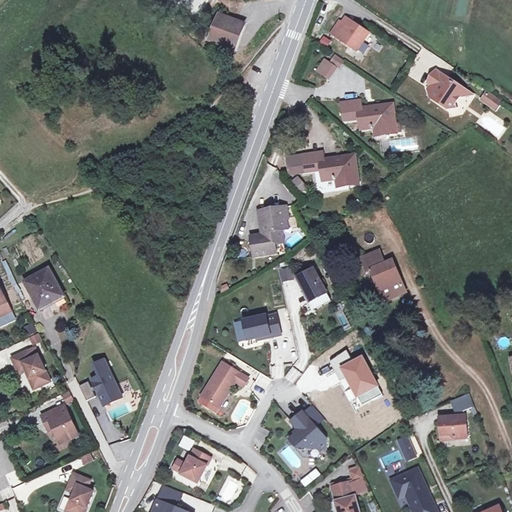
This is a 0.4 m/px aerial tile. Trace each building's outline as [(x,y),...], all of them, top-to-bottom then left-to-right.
[(238,50),(249,22),(222,12),(211,39),(238,50)] [(348,17),(344,22),(352,28),(356,22),(348,17)] [(341,20),(333,32),(359,50),(371,33),(356,22),(352,28),(344,22),(341,20)] [(335,64),(327,58),(319,68),(327,75),(335,64)] [(467,91),(438,71),(430,83),(438,89),(432,98),(449,109),(456,108),(456,104),(461,97),(463,97),(467,91)] [(495,111),(502,101),(486,90),(479,100),(495,111)] [(361,101),(342,104),(344,120),(359,118),(360,128),(375,126),(375,129),(384,128),(385,134),(401,133),(400,124),(394,125),(392,107),(362,111),(361,101)] [(308,172),(323,170),(325,181),(339,179),(339,181),(348,180),(349,186),(359,184),(355,159),(325,163),(324,154),(306,157),(308,172)] [(302,157),(289,159),(291,174),(304,172),(302,157)] [(296,176),(291,181),(301,190),(306,185),(296,176)] [(125,203),(120,194),(114,197),(119,206),(125,203)] [(288,217),(286,205),(259,209),(260,224),(261,224),(262,232),(263,232),(263,237),(259,238),(258,233),(250,234),(252,254),(275,251),(274,242),(282,241),(280,229),(291,227),(290,217),(288,217)] [(385,301),(404,293),(392,263),(383,267),(378,254),(363,259),(369,275),(375,272),(385,301)] [(328,292),(315,268),(298,277),(304,289),(311,301),(311,302),(328,292)] [(66,297),(52,269),(27,281),(42,309),(43,309),(42,307),(64,296),(65,298),(66,297)] [(294,280),(291,269),(279,272),(282,283),(294,280)] [(1,282),(0,282),(0,320),(15,313),(1,282)] [(311,301),(304,289),(302,291),(308,302),(311,301)] [(339,304),(332,308),(345,331),(351,327),(339,304)] [(15,313),(0,320),(0,325),(2,329),(18,321),(15,313)] [(249,341),(263,338),(264,340),(282,336),(278,318),(268,320),(268,317),(245,322),(249,341)] [(33,324),(25,326),(28,335),(36,332),(33,324)] [(39,333),(28,336),(31,345),(42,342),(39,333)] [(31,353),(14,360),(22,376),(28,373),(29,373),(32,380),(31,380),(36,391),(46,387),(44,384),(51,381),(41,358),(34,361),(31,353)] [(250,379),(241,373),(224,362),(203,396),(220,407),(237,380),(246,386),(250,379)] [(91,383),(104,408),(122,400),(109,374),(104,363),(93,368),(99,379),(91,383)] [(284,377),(284,365),(272,365),(273,378),(284,377)] [(295,384),(302,373),(292,367),(285,378),(295,384)] [(127,380),(118,384),(122,393),(131,389),(127,380)] [(88,385),(79,389),(87,404),(96,399),(88,385)] [(65,404),(73,401),(70,392),(62,395),(65,404)] [(461,412),(477,405),(473,395),(457,401),(461,412)] [(67,408),(44,418),(50,433),(55,431),(60,442),(69,438),(71,442),(80,438),(67,408)] [(328,439),(304,411),(293,421),(301,431),(292,439),(298,446),(327,448),(328,439)] [(441,441),(471,439),(469,414),(439,415),(441,441)] [(261,427),(255,438),(265,443),(271,432),(261,427)] [(409,436),(401,440),(404,448),(412,444),(409,436)] [(69,438),(60,442),(62,447),(71,442),(69,438)] [(416,452),(412,444),(404,448),(408,456),(416,452)] [(196,449),(188,465),(179,460),(175,468),(184,473),(183,474),(200,482),(213,457),(196,449)] [(90,457),(81,461),(84,468),(93,464),(90,457)] [(417,511),(438,511),(420,467),(393,479),(400,497),(407,494),(415,511),(417,511)] [(233,507),(245,484),(229,475),(217,499),(233,507)] [(91,484),(75,476),(68,492),(76,496),(73,503),(72,502),(67,511),(87,511),(94,495),(88,491),(91,484)] [(360,511),(351,478),(331,484),(338,511),(360,511)] [(189,511),(159,500),(154,511),(189,511)]
